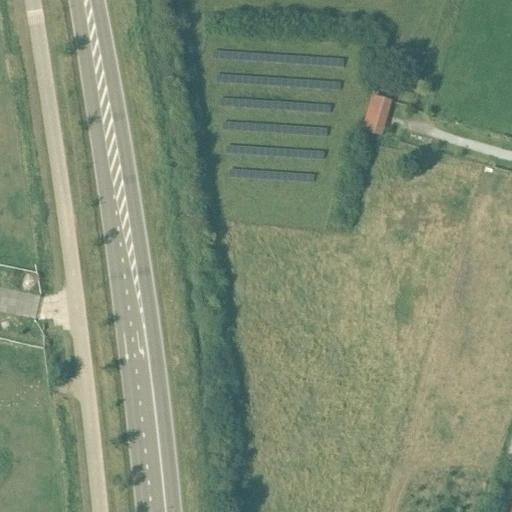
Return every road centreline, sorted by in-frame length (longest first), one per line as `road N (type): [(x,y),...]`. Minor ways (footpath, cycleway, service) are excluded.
road 1 (secondary): [(157,511),(125,229),(88,0)]
road 2 (unclassified): [(99,511),(35,0)]
